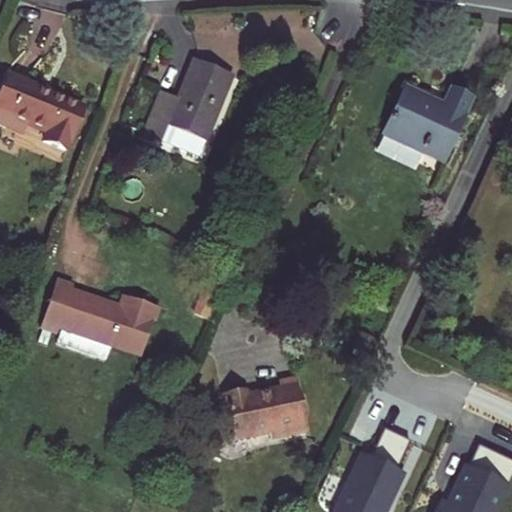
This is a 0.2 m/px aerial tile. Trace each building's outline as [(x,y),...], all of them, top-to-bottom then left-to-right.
[(146,137),(164,145),(170,128),(208,142),(234,77),(197,64),(181,102),(164,95),(146,137)] [(10,74),(0,98),(0,124),(9,128),(14,114),(50,130),(45,143),(68,153),(87,106),(10,74)] [(438,110),(400,95),(382,134),(376,152),(412,168),(416,161),(434,168),(461,107),(443,99),(438,110)] [(201,161),(208,142),(170,128),(164,145),(201,161)] [(71,322),(119,341),(152,353),(170,308),(137,296),(131,309),(82,289),(85,282),(70,276),(53,321),(68,328),(71,322)] [(207,280),(195,309),(210,315),(222,287),(207,280)] [(68,328),(64,338),(113,357),(119,341),(71,322),(68,328)] [(290,423),(293,430),(308,426),(296,372),(278,377),(279,384),(249,391),(246,383),(223,390),(234,438),(269,429),(290,423)] [(272,436),(293,430),(290,423),(269,429),(272,436)] [(398,490),(406,473),(399,469),(412,441),(386,429),(373,457),(363,453),(335,511),(388,511),(395,498),(392,496),(396,489),(398,490)] [(500,511),(511,487),(511,464),(481,450),(472,471),(468,469),(457,491),(461,493),(453,510),(449,508),(443,505),(439,511),(500,511)] [(457,491),(449,508),(453,510),(461,493),(457,491)]
